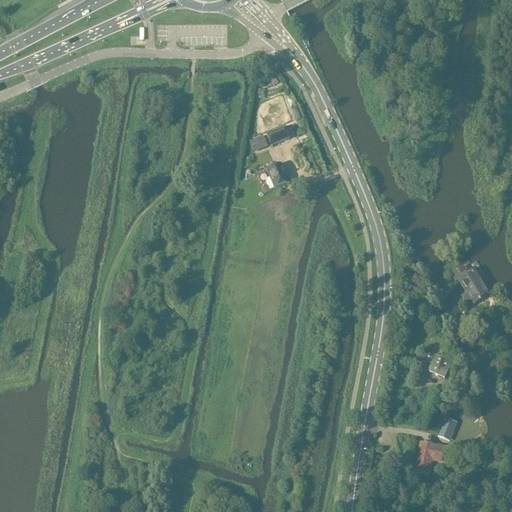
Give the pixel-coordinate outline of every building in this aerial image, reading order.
[(263,137),(268,148),(286,140),(282,129),(263,137)] [(245,144),(249,152),(262,146),(258,138),(245,144)] [(263,170),(271,188),(285,182),(277,164),(263,170)] [(458,280),(466,294),(462,297),(462,299),(465,304),(467,304),(471,302),(474,306),(487,297),(482,290),(486,287),(475,269),(466,274),(462,268),(451,275),(455,282),(458,280)] [(437,394),(448,363),(434,357),(422,389),(437,394)] [(440,439),(446,441),(449,433),(443,431),(440,439)] [(440,465),(443,449),(443,448),(420,444),(415,472),(430,475),(433,463),(440,465)]
